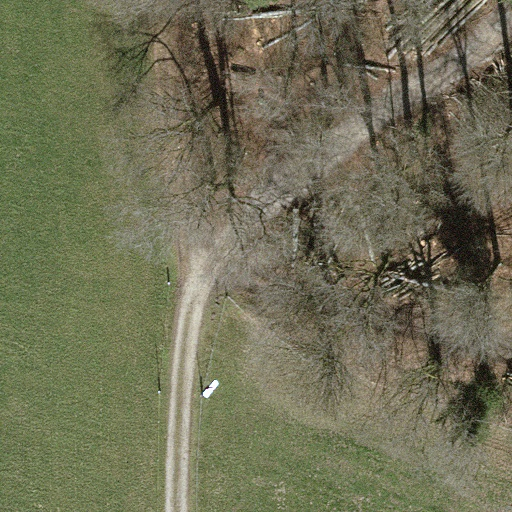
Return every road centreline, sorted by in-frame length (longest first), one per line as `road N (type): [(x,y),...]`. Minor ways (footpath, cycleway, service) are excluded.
road 1 (track): [(184,284),(511,10)]
road 2 (track): [(229,239),(394,309),(511,345)]
road 3 (track): [(184,284),(161,0)]
road 4 (track): [(181,511),(184,284)]
